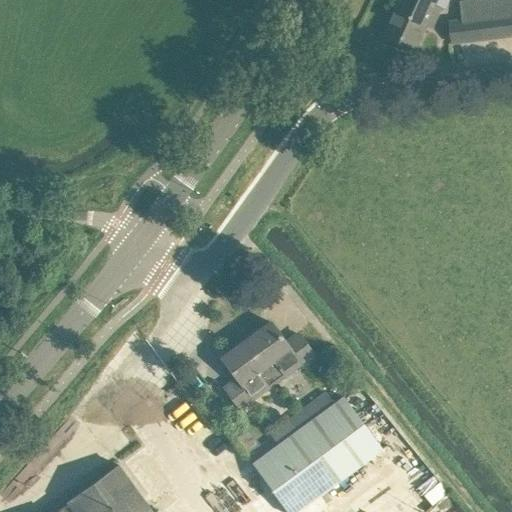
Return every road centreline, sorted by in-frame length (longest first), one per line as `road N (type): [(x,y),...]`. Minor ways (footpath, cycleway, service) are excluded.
road 1 (tertiary): [(136,253),(169,269),(202,270),(308,130),(359,96),(511,75)]
road 2 (tertiary): [(136,253),(309,0)]
road 3 (tertiary): [(0,406),(136,253)]
road 4 (unknown): [(141,381),(5,511)]
road 5 (unclassified): [(136,253),(113,233),(0,215)]
road 6 (unknown): [(219,499),(141,381)]
road 7 (unknown): [(190,269),(166,350),(141,381)]
